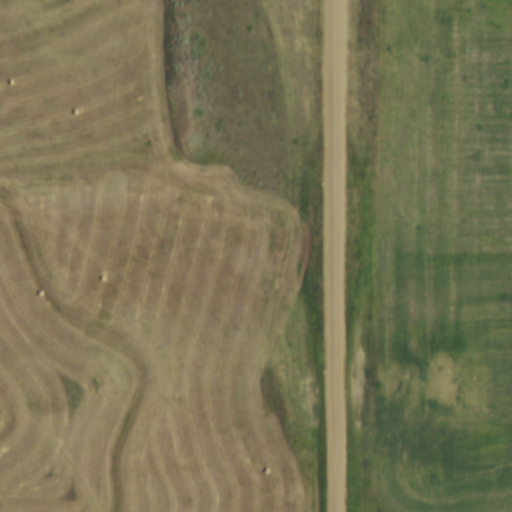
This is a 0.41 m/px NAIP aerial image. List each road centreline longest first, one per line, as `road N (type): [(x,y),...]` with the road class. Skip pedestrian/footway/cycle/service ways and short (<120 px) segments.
road 1 (tertiary): [(332,511),(324,0)]
road 2 (track): [(328,150),(245,133),(0,144)]
